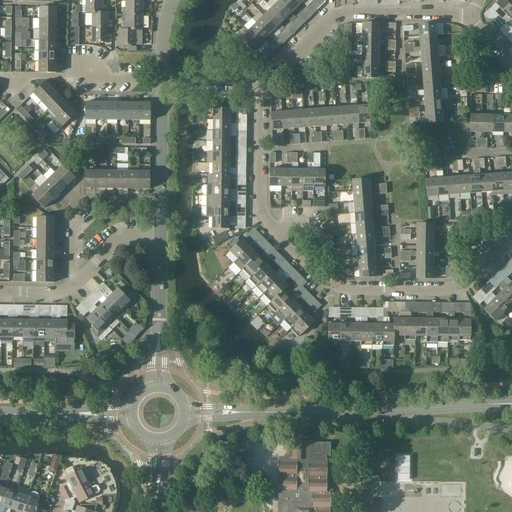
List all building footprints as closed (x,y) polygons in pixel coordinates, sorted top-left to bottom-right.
[(85,0),(86,13),(92,13),(106,13),(106,6),(103,6),(103,0),(85,0)] [(123,16),(126,16),(143,16),(143,1),(141,1),(141,0),(125,0),(126,1),(126,9),(123,9),(123,16)] [(278,0),(279,1),(292,13),(299,6),(293,0),(278,0)] [(309,0),(293,0),(299,6),(303,3),(307,7),(308,7),(314,13),(319,9),(309,0)] [(309,0),(319,9),(322,6),(315,0),(309,0)] [(503,11),(511,2),(511,0),(498,0),(495,4),(490,9),(484,15),(488,19),(494,12),(495,13),(500,8),(503,11)] [(279,1),(272,8),(284,21),(287,18),(292,22),(292,21),(296,18),(292,13),(279,1)] [(500,31),(511,18),(511,2),(503,11),(507,15),(502,20),(503,20),(496,27),(500,31)] [(40,7),(40,18),(57,19),(57,7),(40,7)] [(272,8),(264,16),(276,29),(284,21),(272,8)] [(92,13),(92,28),(110,28),(112,28),(112,21),(110,21),(110,13),(106,13),(92,13)] [(299,14),(296,18),(303,25),(306,22),(299,14)] [(123,23),(123,30),(137,30),(143,31),(143,16),(126,16),(126,23),(123,23)] [(264,16),(256,23),(269,36),(272,33),(276,38),(277,37),(284,44),(287,40),(280,33),(276,29),(264,16)] [(40,18),(39,29),(57,30),(57,19),(40,18)] [(303,25),(296,18),(292,21),(299,29),(303,25)] [(511,18),(500,31),(503,34),(510,28),(511,26),(511,18)] [(256,23),(248,31),(272,55),(275,52),(269,45),(269,44),(265,40),(269,36),(256,23)] [(362,23),(362,34),(380,35),(380,23),(362,23)] [(418,25),(419,37),(437,35),(436,24),(418,25)] [(110,28),(92,28),(92,43),(112,43),(112,35),(109,35),(110,28)] [(39,29),(39,40),(57,40),(57,30),(39,29)] [(123,30),(119,30),(119,38),(117,38),(117,45),(136,45),(137,30),(123,30)] [(280,33),(287,40),(291,37),(284,30),(280,33)] [(272,55),(248,31),(240,39),(252,52),(256,48),(261,53),(262,52),(268,59),(272,55)] [(380,46),(386,46),(396,46),(396,41),(386,41),(386,40),(380,40),(380,35),(362,34),(362,46),(380,46)] [(419,37),(420,47),(438,46),(437,35),(419,37)] [(79,37),(71,36),(71,45),(79,45),(79,37)] [(39,40),(39,51),(57,51),(57,40),(39,40)] [(362,46),(362,57),(380,57),(380,46),(362,46)] [(420,47),(421,58),(439,57),(438,46),(420,47)] [(39,51),(39,62),(57,62),(57,51),(39,51)] [(362,57),(362,67),(380,68),(380,57),(362,57)] [(421,58),(422,69),(440,68),(439,57),(421,58)] [(57,62),(39,62),(39,73),(57,73),(57,62)] [(380,68),(362,67),(362,78),(380,79),(380,68)] [(422,69),(423,80),(441,78),(440,68),(422,69)] [(423,80),(423,91),(441,89),(441,78),(423,80)] [(33,94),(41,102),(53,90),(46,81),(33,94)] [(423,91),(424,101),(442,100),(441,89),(423,91)] [(41,102),(48,110),(61,97),(53,90),(41,102)] [(48,110),(56,117),(69,105),(61,97),(48,110)] [(424,101),(425,112),(443,111),(446,111),(445,100),(442,100),(424,101)] [(85,120),(96,120),(96,102),(85,102),(85,120)] [(96,120),(107,120),(107,103),(96,102),(96,120)] [(107,120),(118,120),(118,103),(107,103),(107,120)] [(118,120),(128,121),(129,103),(118,103),(118,120)] [(128,121),(139,121),(140,103),(129,103),(128,121)] [(140,103),(139,121),(151,121),(151,103),(140,103)] [(69,105),(56,117),(47,126),(55,134),(76,113),(69,105)] [(369,105),(357,106),(359,124),(370,123),(369,105)] [(357,106),(347,107),(348,125),(359,124),(357,106)] [(347,107),(336,108),(337,126),(348,125),(347,107)] [(213,108),(213,120),(231,120),(231,109),(213,108)] [(336,108),(325,109),(326,127),(337,126),(336,108)] [(19,113),(24,118),(28,114),(23,109),(19,113)] [(325,109),(314,110),(316,127),(326,127),(325,109)] [(303,110),(293,111),(294,129),(305,128),(303,110)] [(314,110),(303,110),(305,128),(316,127),(314,110)] [(293,111),(282,112),(283,130),(294,129),(293,111)] [(443,111),(425,112),(426,123),(444,122),(443,111)] [(283,130),(282,112),(271,113),(272,131),(283,130)] [(28,114),(24,118),(29,124),(33,120),(28,114)] [(470,133),(481,133),(482,115),(470,115),(470,133)] [(481,133),(492,133),(492,115),(482,115),(481,133)] [(492,133),(503,133),(503,115),(492,115),(492,133)] [(503,133),(511,133),(511,115),(503,115),(503,133)] [(237,125),(231,125),(231,120),(213,120),(213,131),(230,131),(246,131),(247,126),(237,126),(237,125)] [(34,128),(39,134),(43,130),(38,124),(34,128)] [(43,130),(39,134),(44,139),(48,135),(43,130)] [(230,142),(230,137),(237,137),(237,136),(246,136),(246,131),(230,131),(213,131),(213,141),(230,142)] [(213,141),(213,152),(230,152),(230,142),(213,141)] [(44,151),(39,156),(43,160),(48,155),(44,151)] [(207,163),(213,163),(230,163),(230,152),(213,152),(208,152),(207,163)] [(292,191),(302,191),(302,169),(298,169),(298,164),(297,164),(297,154),(292,153),(292,163),(292,169),(292,187),(292,191)] [(302,169),(302,191),(313,192),(313,188),(313,170),(313,164),(314,164),(314,154),(309,154),(309,164),(308,164),(308,169),(302,169)] [(325,170),(320,170),(320,154),(319,154),(314,154),(314,164),(313,164),(313,170),(313,188),(325,188),(325,170)] [(43,160),(39,156),(33,161),(37,166),(43,160)] [(471,194),(481,193),(480,175),(480,169),(479,159),(474,160),(475,169),(474,169),(474,175),(469,176),(471,194)] [(436,162),(437,172),(437,178),(438,196),(449,195),(448,177),(443,178),(443,171),(442,171),(441,162),(436,162)] [(213,163),(212,174),(246,174),(246,170),(236,170),(236,169),(230,169),(230,163),(213,163)] [(117,189),(128,189),(128,171),(128,165),(117,164),(117,171),(117,189)] [(63,165),(55,173),(67,185),(75,178),(63,165)] [(28,166),(23,171),(27,175),(33,170),(28,166)] [(281,191),(281,187),(281,169),(270,169),(270,187),(270,191),(281,191)] [(281,187),(292,187),(292,169),(281,169),(281,187)] [(27,175),(23,171),(18,176),(22,181),(27,175)] [(84,188),(95,188),(95,171),(84,171),(84,188)] [(95,188),(106,189),(106,171),(95,171),(95,188)] [(106,189),(117,189),(117,171),(106,171),(106,189)] [(128,189),(139,189),(139,172),(128,171),(128,189)] [(139,172),(139,189),(150,189),(150,172),(139,172)] [(511,172),(502,173),(503,195),(511,194),(511,172)] [(55,173),(47,180),(60,193),(67,185),(55,173)] [(491,174),(492,192),(493,196),(503,195),(502,173),(491,174)] [(212,174),(212,185),(230,186),(230,180),(236,180),(246,180),(246,174),(212,174)] [(480,175),(481,193),(492,192),(491,174),(480,175)] [(458,177),(460,195),(471,194),(469,176),(458,177)] [(448,177),(449,195),(460,195),(458,177),(448,177)] [(438,196),(437,178),(426,179),(427,197),(438,196)] [(352,180),(353,191),(371,190),(370,179),(352,180)] [(47,180),(39,188),(52,201),(60,193),(47,180)] [(212,196),(246,197),(246,191),(236,191),(236,190),(230,190),(230,186),(212,185),(207,185),(207,196),(212,196)] [(52,201),(39,188),(31,196),(44,208),(52,201)] [(353,191),(354,202),(372,201),(371,190),(353,191)] [(212,196),(207,196),(207,207),(229,207),(229,202),(236,202),(236,201),(246,201),(246,197),(212,196)] [(313,199),(313,208),(324,208),(324,199),(313,199)] [(354,202),(354,213),(372,212),(372,201),(354,202)] [(207,217),(212,217),(245,218),(245,213),(235,213),(235,212),(229,212),(229,207),(207,207),(207,217)] [(354,213),(355,224),(373,223),(372,212),(354,213)] [(37,217),(37,228),(54,228),(55,217),(37,217)] [(245,218),(212,217),(212,229),(229,229),(229,224),(236,224),(236,223),(245,223),(245,218)] [(355,224),(356,235),(374,233),(373,223),(355,224)] [(416,224),(416,235),(434,235),(434,224),(416,224)] [(37,228),(37,239),(54,239),(54,228),(37,228)] [(212,238),(215,245),(229,239),(226,232),(212,238)] [(251,239),(254,243),(261,236),(258,232),(251,239)] [(356,235),(357,246),(375,244),(374,233),(356,235)] [(416,235),(416,246),(434,246),(434,235),(416,235)] [(261,236),(254,243),(250,247),(237,259),(233,263),(241,271),(243,269),(245,267),(257,255),(254,251),(259,247),(258,246),(265,239),(261,236)] [(37,239),(37,250),(54,250),(54,239),(37,239)] [(229,251),(237,259),(250,247),(242,239),(229,251)] [(357,246),(358,256),(391,254),(391,249),(382,249),(375,249),(375,244),(357,246)] [(416,246),(416,257),(434,257),(434,246),(416,246)] [(243,269),(250,277),(265,262),(269,258),(276,251),(273,248),(266,254),(261,258),(257,255),(245,267),(243,269)] [(37,250),(37,261),(54,261),(54,250),(37,250)] [(276,251),(269,258),(273,262),(280,255),(276,251)] [(358,256),(358,267),(376,266),(376,261),(382,260),(382,259),(392,259),(391,254),(358,256)] [(416,257),(416,268),(434,268),(434,257),(416,257)] [(37,261),(36,271),(54,272),(54,261),(37,261)] [(248,279),(255,287),(272,270),(265,262),(250,277),(248,279)] [(255,287),(263,294),(292,267),(288,263),(281,270),(280,269),(276,273),(272,270),(255,287)] [(376,266),(358,267),(359,278),(377,277),(376,266)] [(263,294),(271,302),(275,298),(284,290),(288,286),(284,282),(289,277),(288,277),(295,270),(292,267),(263,294)] [(434,268),(416,268),(416,279),(434,279),(434,268)] [(54,272),(36,271),(36,283),(54,283),(54,272)] [(496,275),(511,291),(511,281),(511,282),(507,278),(506,278),(500,272),(496,275)] [(503,291),(500,294),(511,307),(511,306),(511,291),(496,275),(493,279),(499,285),(498,286),(503,291)] [(267,306),(275,314),(303,287),(307,282),(304,279),(292,290),(292,289),(287,294),(284,290),(275,298),(271,302),(267,306)] [(123,280),(119,284),(125,290),(129,286),(130,286),(123,280)] [(102,284),(99,286),(122,309),(124,312),(136,300),(128,292),(124,295),(118,289),(113,293),(104,284),(102,284)] [(107,300),(102,304),(114,317),(122,309),(99,286),(97,288),(97,290),(107,300)] [(275,314),(283,321),(299,305),(295,302),(300,297),(306,290),(303,287),(275,314)] [(484,287),(481,290),(504,314),(511,307),(500,294),(496,298),(491,293),(484,287)] [(504,314),(481,290),(477,294),(484,300),(483,301),(488,306),(484,310),(496,322),(504,314)] [(86,299),(84,301),(109,327),(117,319),(114,317),(102,304),(98,309),(88,299),(86,299)] [(318,302),(314,299),(308,305),(311,309),(318,302)] [(109,327),(84,301),(82,303),(82,305),(91,315),(86,320),(95,328),(91,332),(97,338),(109,327)] [(311,309),(306,313),(290,329),(299,337),(314,321),(311,318),(315,313),(315,312),(321,306),(318,302),(311,309)] [(383,308),(383,342),(383,347),(394,347),(394,340),(394,336),(394,324),(389,324),(389,318),(388,318),(388,302),(383,302),(383,308)] [(394,318),(394,324),(394,336),(394,340),(395,340),(398,339),(399,338),(399,336),(405,336),(405,303),(400,303),(400,312),(399,312),(399,318),(394,318)] [(405,303),(405,336),(405,340),(416,340),(416,336),(416,319),(411,319),(411,312),(410,312),(410,303),(405,303)] [(427,303),(427,313),(427,319),(427,336),(426,343),(437,343),(437,319),(433,319),(433,312),(432,312),(432,303),(427,303)] [(448,319),(448,336),(448,340),(459,340),(459,319),(454,319),(454,313),(453,313),(453,303),(448,303),(448,313),(448,319)] [(459,319),(459,340),(470,340),(471,303),(465,303),(465,313),(464,313),(464,319),(459,319)] [(13,341),(13,338),(12,338),(13,305),(10,305),(8,307),(8,320),(2,320),(1,341),(13,341)] [(13,338),(23,338),(23,320),(17,320),(17,307),(16,305),(13,305),(12,338),(13,338)] [(299,305),(283,321),(290,329),(306,313),(299,305)] [(23,341),(34,342),(34,306),(31,306),(30,307),(30,320),(23,320),(23,338),(23,341)] [(34,342),(45,342),(45,321),(39,320),(39,307),(37,306),(34,306),(34,342)] [(45,321),(45,342),(56,342),(56,338),(56,306),(53,306),(51,307),(51,321),(45,321)] [(59,306),(56,306),(56,338),(67,338),(67,345),(75,345),(75,325),(67,325),(67,321),(60,321),(61,307),(59,306)] [(350,346),(350,341),(350,324),(346,324),(346,318),(345,318),(345,308),(340,308),(339,318),(339,324),(339,341),(339,346),(350,346)] [(350,341),(361,341),(362,308),(356,308),(356,317),(355,317),(355,324),(350,324),(350,341)] [(361,346),(371,346),(372,324),(367,324),(367,317),(366,317),(366,308),(362,308),(361,341),(361,346)] [(371,346),(383,347),(383,342),(383,308),(378,308),(378,318),(377,318),(377,324),(372,324),(371,346)] [(81,314),(76,317),(78,323),(84,321),(81,314)] [(427,319),(416,319),(416,336),(427,336),(427,319)] [(437,319),(437,343),(448,344),(448,340),(448,336),(448,319),(437,319)] [(328,341),(339,341),(339,324),(328,324),(328,341)] [(305,338),(300,353),(303,354),(308,356),(308,355),(313,340),(305,338)] [(14,368),(22,368),(23,360),(14,360),(14,368)] [(23,360),(22,368),(31,368),(32,360),(23,360)] [(287,458),(279,458),(278,511),(329,511),(329,499),(334,499),(334,494),(329,494),(329,493),(325,493),(326,455),(330,455),(330,443),(287,442),(287,458)] [(49,470),(55,472),(61,457),(55,455),(49,470)] [(398,480),(410,480),(410,456),(398,456),(398,480)] [(17,469),(23,471),(27,460),(21,458),(17,469)] [(2,476),(8,478),(13,465),(7,463),(2,476)] [(59,490),(62,495),(89,482),(82,469),(66,477),(70,484),(59,490)] [(89,482),(62,495),(65,501),(76,495),(79,503),(96,495),(95,494),(99,492),(100,490),(98,487),(96,486),(92,488),(89,482)] [(249,491),(249,483),(233,483),(233,491),(233,497),(248,497),(248,491),(249,491)] [(3,511),(5,507),(11,509),(16,492),(5,489),(0,503),(0,511),(3,511)] [(16,511),(22,511),(28,496),(16,492),(11,509),(16,511)] [(35,511),(39,500),(39,498),(39,497),(38,496),(37,495),(35,494),(33,494),(30,495),(28,494),(28,496),(22,511),(35,511)]
